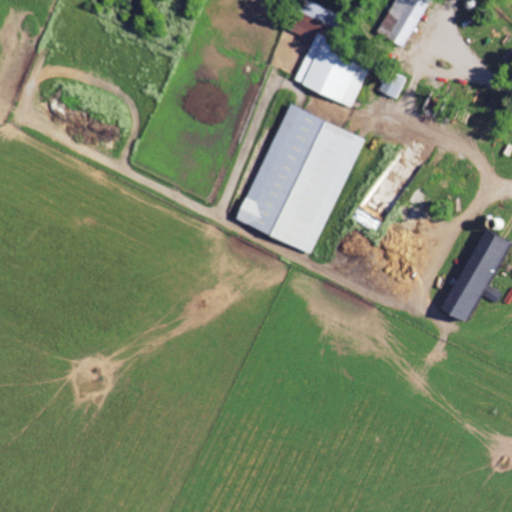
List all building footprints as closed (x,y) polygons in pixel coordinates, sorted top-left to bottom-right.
[(335,27),(340,14),(308,0),(300,0),(296,11),(310,17),(309,19),(321,25),(322,21),(335,27)] [(384,36),(401,46),(429,0),(393,0),(379,25),(387,30),(384,36)] [(351,106),(370,64),(311,38),(293,81),(351,106)] [(379,91),(395,98),(405,78),(388,70),(379,91)] [(289,103),(235,218),(310,253),(364,138),(289,103)] [(479,292),(490,298),(492,293),(486,290),(489,285),(486,284),(507,242),(482,229),(440,309),(463,321),(479,292)]
